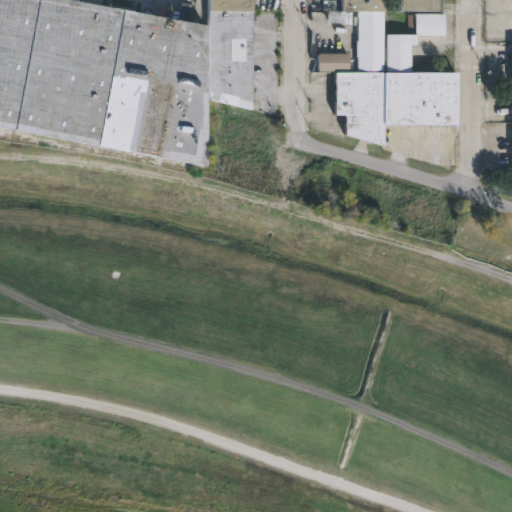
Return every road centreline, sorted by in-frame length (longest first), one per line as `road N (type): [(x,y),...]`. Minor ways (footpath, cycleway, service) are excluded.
road 1 (track): [(511,471),(282,380),(69,326)]
road 2 (track): [(0,387),(162,419),(427,511)]
road 3 (residential): [(296,140),(511,211)]
road 4 (residential): [(476,199),(475,0)]
road 5 (residential): [(296,140),(297,0)]
